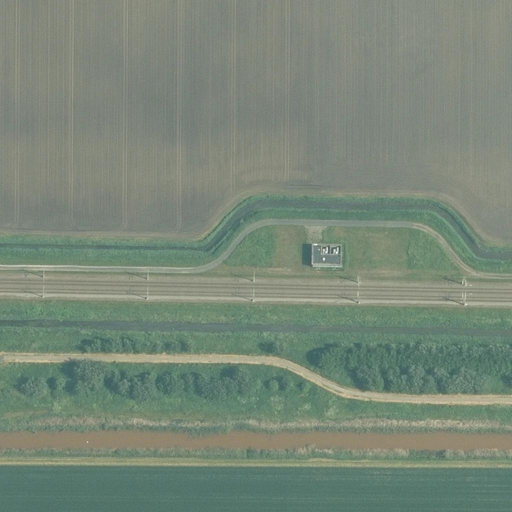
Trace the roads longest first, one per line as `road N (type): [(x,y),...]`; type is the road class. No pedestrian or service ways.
road 1 (track): [(511,313),(0,302)]
road 2 (track): [(511,275),(471,270),(436,235),(410,224)]
